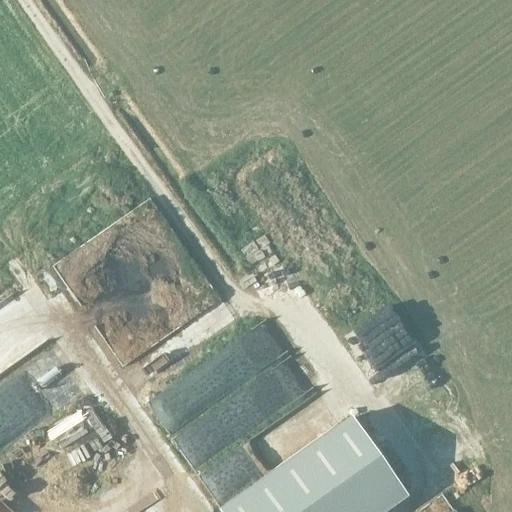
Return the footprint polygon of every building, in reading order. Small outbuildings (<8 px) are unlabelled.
[(52,241),(88,228),(81,207),(44,219),(52,241)] [(236,263),(260,252),(251,234),(227,246),(236,263)] [(231,290),(244,281),(238,272),(225,280),(231,290)] [(157,432),(249,374),(242,363),(265,348),(254,330),(138,402),(157,432)] [(350,419),(220,511),(384,511),(405,497),(350,419)] [(229,485),(222,461),(192,470),(200,494),(229,485)]
